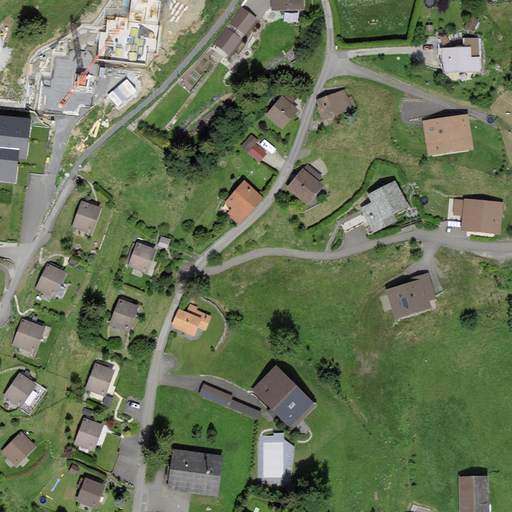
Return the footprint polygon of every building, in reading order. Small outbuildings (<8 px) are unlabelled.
[(273,0),(274,9),(304,8),(303,0),(273,0)] [(256,18),(243,8),(232,22),(245,32),(256,18)] [(482,21),(474,18),(469,28),(477,32),(482,21)] [(240,38),(226,28),(215,43),(229,53),(240,38)] [(446,70),(477,69),(477,40),(466,40),(466,48),(446,49),(446,70)] [(348,99),(345,90),(319,100),(322,107),(319,108),(323,117),(355,106),(352,97),(348,99)] [(295,99),(286,91),(281,96),(283,98),(268,114),(282,127),(297,110),(290,104),(295,99)] [(0,181),(18,184),(20,161),(28,162),(33,119),(0,115),(0,181)] [(471,147),(466,115),(425,121),(430,153),(471,147)] [(257,141),(251,136),(243,146),(259,160),(265,153),(254,145),(257,141)] [(307,202),(322,185),(317,181),(320,176),(308,165),(289,187),(307,202)] [(262,197),(245,182),(228,201),(234,208),(229,213),(239,222),(262,197)] [(407,205),(395,182),(370,195),(375,203),(364,208),(375,230),(396,219),(392,212),(407,205)] [(502,204),(466,200),(466,202),(457,201),(455,213),(465,214),(463,228),(498,232),(502,204)] [(73,225),(91,232),(100,208),(82,201),(73,225)] [(128,265),(148,272),(156,249),(136,242),(128,265)] [(37,286),(54,295),(66,273),(49,264),(37,286)] [(435,296),(428,275),(412,280),(413,283),(388,290),(396,317),(430,307),(427,298),(435,296)] [(111,324),(128,331),(138,306),(121,299),(111,324)] [(205,328),(210,316),(195,310),(196,307),(191,305),(188,313),(179,310),(173,324),(194,333),(198,325),(205,328)] [(14,343),(34,351),(44,326),(23,318),(14,343)] [(89,387),(104,393),(113,371),(97,365),(89,387)] [(315,405),(277,366),(254,389),(292,428),(315,405)] [(4,398),(18,408),(36,384),(22,374),(4,398)] [(232,395),(205,384),(201,394),(257,418),(260,411),(230,399),(232,395)] [(85,419),(76,444),(92,450),(102,426),(85,419)] [(4,450),(18,464),(35,446),(21,432),(4,450)] [(228,457),(177,450),(171,490),(222,498),(228,457)] [(488,511),(487,477),(460,478),(461,511),(488,511)] [(79,504),(94,509),(103,484),(88,479),(79,504)]
